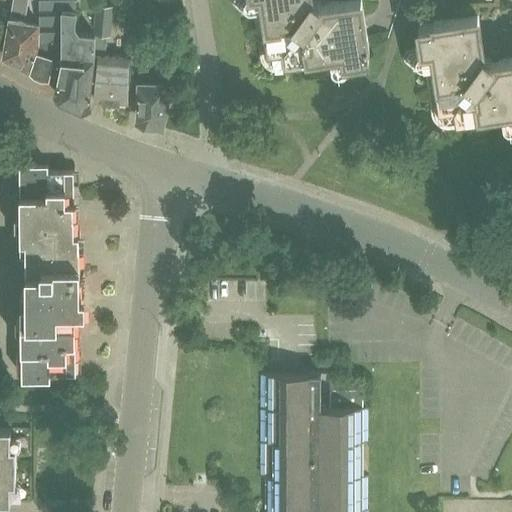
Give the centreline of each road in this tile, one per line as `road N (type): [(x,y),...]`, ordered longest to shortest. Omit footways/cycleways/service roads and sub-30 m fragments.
road 1 (residential): [(126,511),(159,168)]
road 2 (residential): [(511,302),(386,241),(204,182)]
road 3 (residential): [(204,182),(215,120),(198,0)]
road 4 (residential): [(159,168),(0,93)]
